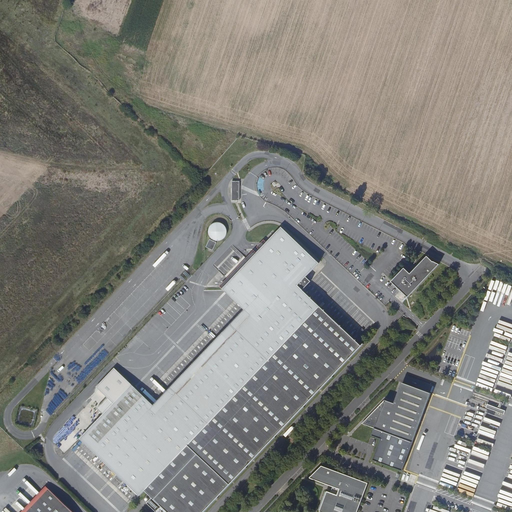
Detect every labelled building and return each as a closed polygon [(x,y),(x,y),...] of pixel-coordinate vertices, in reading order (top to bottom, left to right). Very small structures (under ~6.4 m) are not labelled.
[(225,238),(226,235),(227,232),(226,229),(225,226),(223,224),(220,223),(216,222),(213,223),(211,225),(209,227),(208,230),(208,233),(209,236),(211,238),(210,240),(209,239),(206,247),(213,250),(216,243),(216,242),(216,241),(219,241),(222,240),(225,238)] [(204,511),(361,347),(302,291),(309,282),(304,278),(317,264),(279,228),(265,243),(258,250),(252,257),(221,290),(243,311),(153,406),(130,385),(112,368),(95,387),(106,398),(97,408),(102,414),(79,438),(138,494),(143,489),(148,493),(142,499),(156,511),(204,511)] [(404,268),(391,281),(407,297),(439,264),(432,261),(426,256),(410,273),(404,268)] [(385,400),(362,424),(413,442),(431,393),(405,383),(399,389),(394,403),(385,400)] [(357,511),(368,483),(322,466),(310,478),(333,486),(331,493),(327,491),(320,511),(321,511),(357,511)] [(70,511),(48,490),(26,511),(70,511)]
